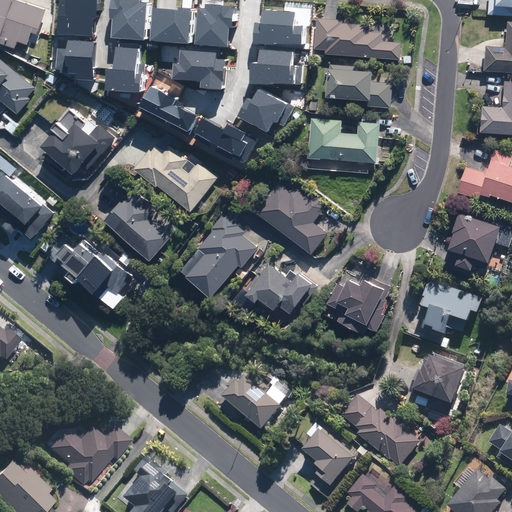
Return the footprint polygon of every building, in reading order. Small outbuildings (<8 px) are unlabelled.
[(0,0),(0,44),(16,50),(19,42),(27,45),(32,33),(36,35),(44,12),(10,0),(0,0)] [(511,0),(488,0),(488,16),(511,17),(511,0)] [(314,49),(325,50),(325,55),(399,59),(400,45),(390,45),(391,25),(344,23),(344,20),(316,19),(314,49)] [(484,72),(511,73),(511,21),(506,21),(504,47),(485,46),(484,72)] [(252,153),(254,150),(287,119),(254,84),(241,97),(223,78),(238,64),(227,24),(199,31),(204,55),(190,69),(165,63),(157,90),(198,102),(215,86),(232,104),(218,117),(252,153)] [(29,97),(36,89),(0,59),(0,103),(1,102),(17,115),(30,98),(29,97)] [(358,72),(358,66),(325,64),(324,100),(365,102),(365,108),(391,109),(392,83),(371,82),(372,73),(358,72)] [(480,134),(511,135),(511,82),(504,82),(502,108),(482,106),(480,134)] [(88,124),(71,110),(69,109),(50,132),(53,134),(40,148),(73,176),(81,166),(87,171),(115,137),(99,124),(90,135),(84,129),(88,124)] [(308,158),(377,163),(380,124),(358,123),(357,135),(340,134),(341,120),(311,118),(308,158)] [(133,170),(156,189),(158,187),(190,213),(220,178),(198,160),(191,167),(185,163),(188,159),(169,143),(164,149),(156,143),(133,170)] [(457,193),(480,200),(481,195),(489,198),(490,196),(511,203),(511,165),(509,165),(511,155),(511,154),(494,149),(486,170),(467,164),(457,193)] [(256,213),(312,255),(327,234),(313,224),(329,203),(312,191),(308,197),(296,188),(292,193),(278,182),(256,213)] [(104,221),(151,261),(170,238),(149,220),(156,212),(146,203),(148,200),(137,191),(128,201),(124,198),(104,221)] [(250,233),(227,213),(225,212),(211,230),(213,231),(179,272),(211,299),(239,266),(243,270),(260,250),(246,238),(250,233)] [(511,221),(485,214),(483,219),(459,212),(447,252),(488,264),(494,245),(508,249),(511,236),(511,221)] [(78,243),(65,233),(63,232),(45,254),(56,263),(59,258),(65,263),(62,266),(69,272),(65,277),(75,285),(78,282),(114,310),(124,297),(119,293),(133,275),(105,253),(104,255),(82,238),(78,243)] [(286,275),(271,264),(268,263),(245,296),(256,304),(258,300),(275,312),(279,307),(296,319),(319,285),(300,272),(298,275),(290,269),(286,275)] [(383,301),(389,286),(390,285),(363,272),(357,283),(346,278),(343,285),(335,282),(326,305),(340,311),(336,323),(363,334),(366,327),(379,332),(390,304),(383,301)] [(153,273),(142,285),(151,294),(162,282),(153,273)] [(484,296),(431,278),(430,278),(419,310),(426,312),(420,331),(443,338),(445,330),(458,334),(461,324),(466,326),(470,314),(478,316),(484,296)] [(0,360),(1,362),(17,341),(4,331),(2,334),(0,331),(0,360)] [(450,407),(464,372),(462,371),(463,367),(433,355),(431,359),(426,357),(412,393),(450,407)] [(230,389),(222,399),(261,432),(281,409),(279,407),(292,391),(279,381),(266,396),(245,378),(241,384),(233,377),(226,386),(230,389)] [(391,460),(400,467),(421,444),(402,427),(399,430),(379,411),(378,413),(359,395),(341,414),(356,428),(355,428),(360,433),(357,436),(390,462),(391,460)] [(110,457),(114,460),(129,440),(109,426),(101,439),(87,429),(79,440),(63,429),(48,450),(67,464),(61,472),(82,487),(87,481),(91,484),(110,457)] [(488,442),(502,450),(498,456),(511,464),(511,434),(498,426),(488,442)] [(319,472),(315,478),(319,480),(313,488),(330,501),(346,482),(340,477),(354,460),(318,432),(301,453),(314,464),(312,467),(319,472)] [(133,511),(177,511),(190,495),(166,478),(169,474),(146,457),(134,473),(140,477),(124,499),(136,508),(133,511)] [(4,508),(8,511),(51,511),(47,508),(52,502),(44,495),(48,491),(24,468),(19,473),(6,461),(0,467),(0,507),(3,510),(4,508)] [(447,508),(451,511),(498,511),(497,510),(501,505),(498,503),(506,493),(479,471),(477,470),(447,508)] [(371,491),(376,485),(363,476),(348,495),(352,498),(347,506),(355,511),(359,511),(361,509),(365,511),(416,511),(405,504),(409,499),(393,487),(384,500),(371,491)]
